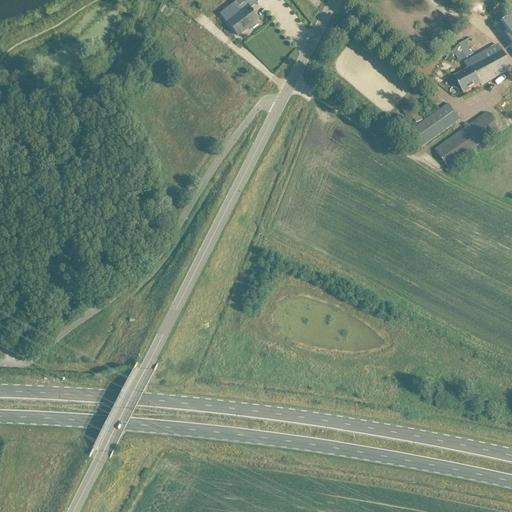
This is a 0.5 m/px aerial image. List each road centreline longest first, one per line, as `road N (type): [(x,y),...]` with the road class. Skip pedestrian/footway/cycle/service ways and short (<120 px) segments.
road 1 (primary): [(511,457),(307,418),(0,392)]
road 2 (primary): [(0,416),(314,445),(511,482)]
road 3 (unclassified): [(73,511),(278,102)]
road 4 (unclassified): [(9,359),(35,358),(128,290),(250,117),(278,102)]
road 5 (track): [(511,205),(291,82)]
